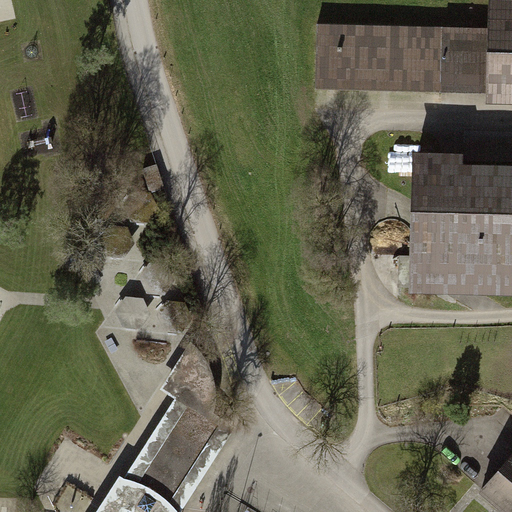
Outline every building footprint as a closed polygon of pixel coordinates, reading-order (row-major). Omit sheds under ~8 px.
[(489,33),(317,30),(315,99),(490,102),(489,108),(511,108),(511,4),(489,4),(489,33)] [(466,158),(416,157),(414,294),(511,295),(511,169),(465,169),(466,158)] [(145,298),(126,297),(116,311),(123,329),(143,331),(154,315),(145,298)] [(123,480),(103,511),(186,511),(222,455),(233,437),(193,350),(163,394),(176,402),(167,417),(127,482),(123,480)] [(511,511),(511,460),(481,497),(499,511),(511,511)]
